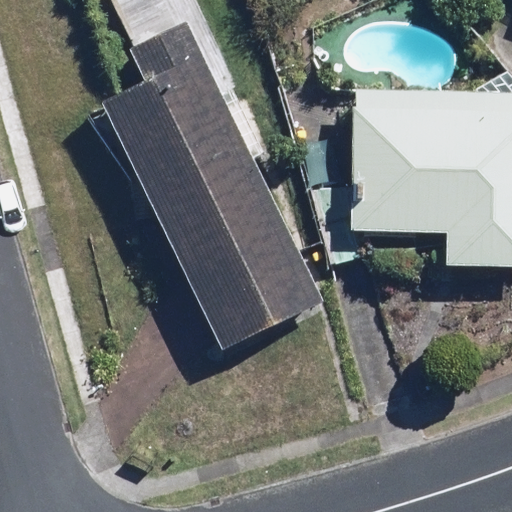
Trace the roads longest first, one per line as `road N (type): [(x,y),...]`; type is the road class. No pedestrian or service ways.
road 1 (residential): [(51,511),(0,341)]
road 2 (residential): [(364,511),(511,467)]
